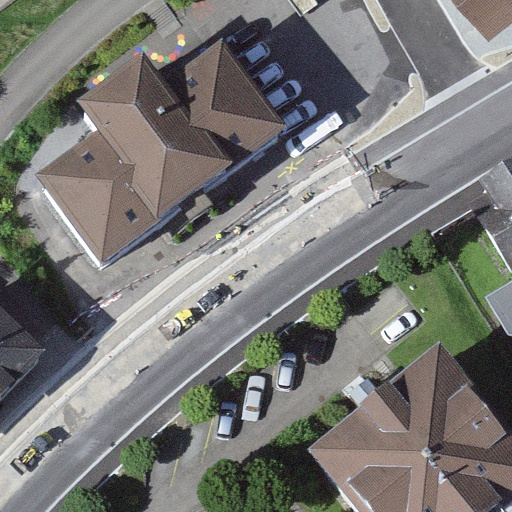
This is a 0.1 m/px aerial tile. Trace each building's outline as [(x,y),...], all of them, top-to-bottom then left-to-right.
[(511,19),(511,0),(462,0),(492,36),(511,19)] [(148,90),(90,133),(107,156),(46,200),(107,284),(288,151),(229,71),(167,116),(148,90)] [(511,188),(474,213),(511,273),(511,286),(489,301),(510,333),(511,334),(511,188)] [(0,413),(40,373),(0,333),(0,413)] [(509,511),(511,510),(511,438),(440,353),(313,458),(358,511),(509,511)]
